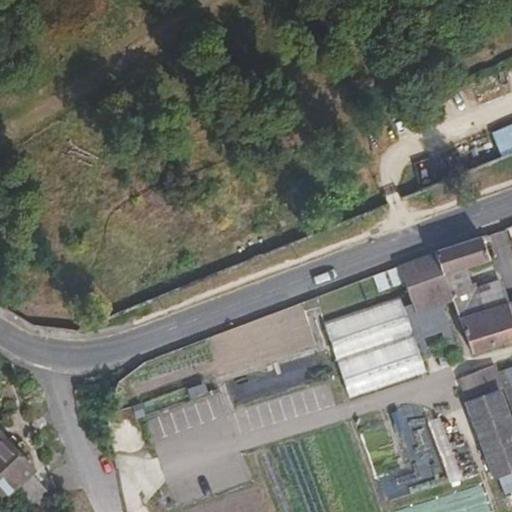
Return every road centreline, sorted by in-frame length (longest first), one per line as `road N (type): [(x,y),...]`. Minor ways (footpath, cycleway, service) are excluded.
road 1 (tertiary): [(60,359),(112,355),(511,209)]
road 2 (unclassified): [(60,359),(94,489),(111,511)]
